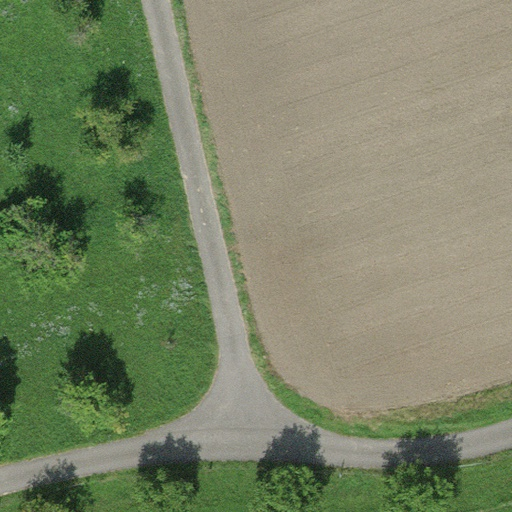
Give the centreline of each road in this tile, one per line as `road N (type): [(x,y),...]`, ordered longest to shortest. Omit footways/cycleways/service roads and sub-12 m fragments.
road 1 (track): [(161,0),(258,445)]
road 2 (track): [(258,445),(63,471),(0,488)]
road 3 (track): [(511,434),(367,452),(258,445)]
